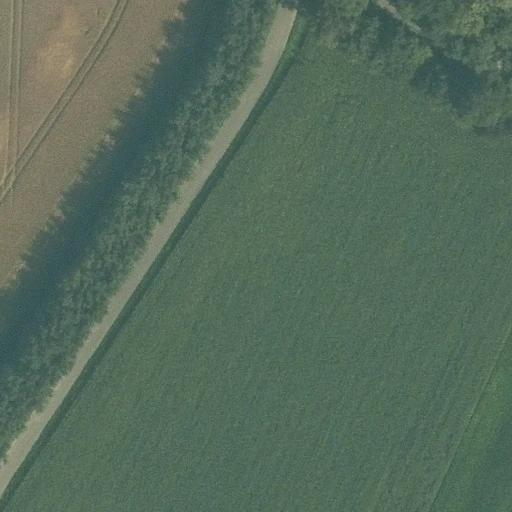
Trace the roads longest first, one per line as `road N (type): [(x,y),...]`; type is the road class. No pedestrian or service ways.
road 1 (residential): [(294,0),(259,89),(0,495)]
road 2 (unclassified): [(352,0),(511,92)]
